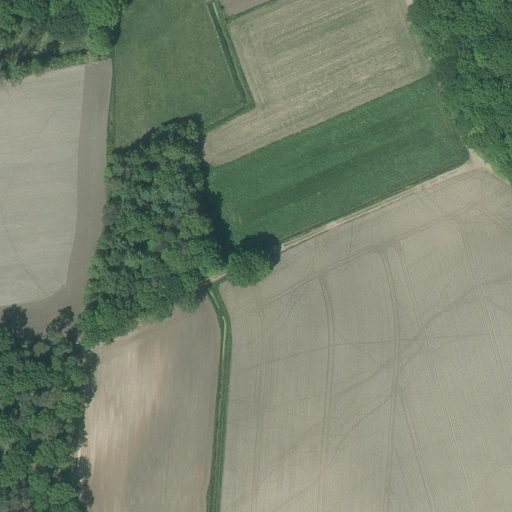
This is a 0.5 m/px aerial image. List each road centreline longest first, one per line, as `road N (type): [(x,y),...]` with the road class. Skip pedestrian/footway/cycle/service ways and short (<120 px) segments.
road 1 (track): [(410,0),(470,136),(511,181)]
road 2 (track): [(71,337),(45,406),(67,511)]
